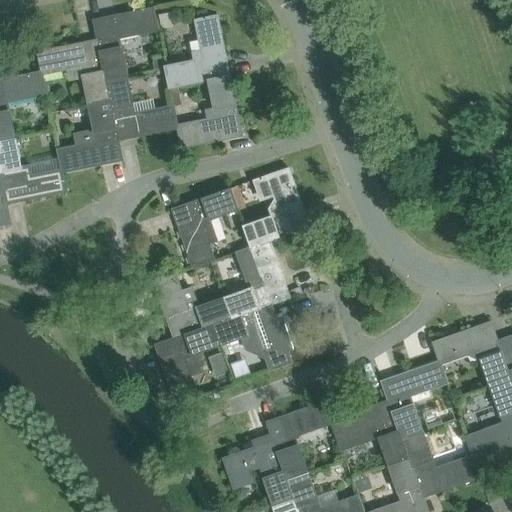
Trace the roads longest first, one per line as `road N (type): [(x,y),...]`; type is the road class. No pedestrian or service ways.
road 1 (residential): [(131,194),(339,125)]
road 2 (residential): [(445,279),(389,248),(339,125)]
road 3 (residential): [(126,377),(115,285),(131,194)]
road 4 (residential): [(3,258),(131,194)]
road 5 (residential): [(234,406),(360,355)]
road 6 (residential): [(339,125),(293,0)]
